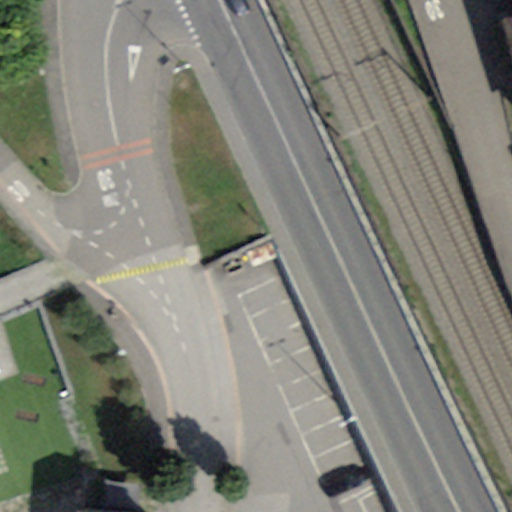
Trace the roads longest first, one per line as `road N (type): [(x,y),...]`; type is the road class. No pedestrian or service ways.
road 1 (primary): [(457,511),(215,0)]
road 2 (unclassified): [(338,511),(274,427),(163,330)]
road 3 (unclassified): [(511,241),(459,50),(437,0)]
road 4 (unclassified): [(116,0),(105,91),(131,238)]
road 5 (unclassified): [(163,330),(184,391),(193,511)]
road 6 (unclassified): [(131,238),(55,228),(0,180)]
